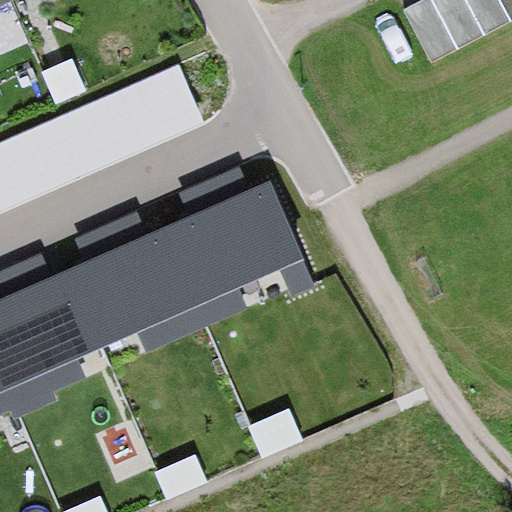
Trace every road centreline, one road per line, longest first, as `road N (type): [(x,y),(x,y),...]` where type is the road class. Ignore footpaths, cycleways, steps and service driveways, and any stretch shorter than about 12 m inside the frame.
road 1 (track): [(339,207),(464,418),(511,469)]
road 2 (residential): [(284,119),(0,241)]
road 3 (track): [(339,207),(511,117)]
